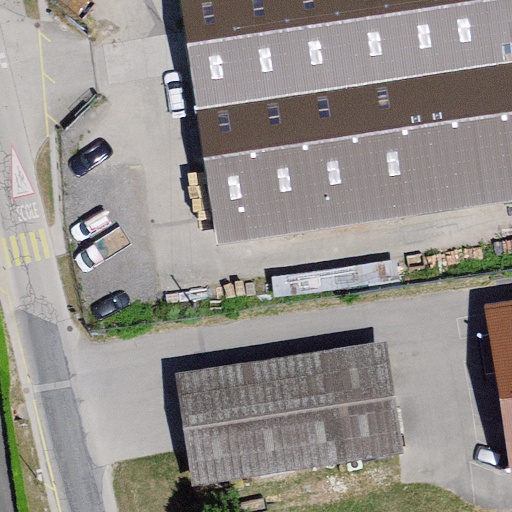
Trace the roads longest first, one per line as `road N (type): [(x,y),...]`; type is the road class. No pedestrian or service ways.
road 1 (unclassified): [(87,511),(0,180)]
road 2 (unknown): [(0,124),(153,92)]
